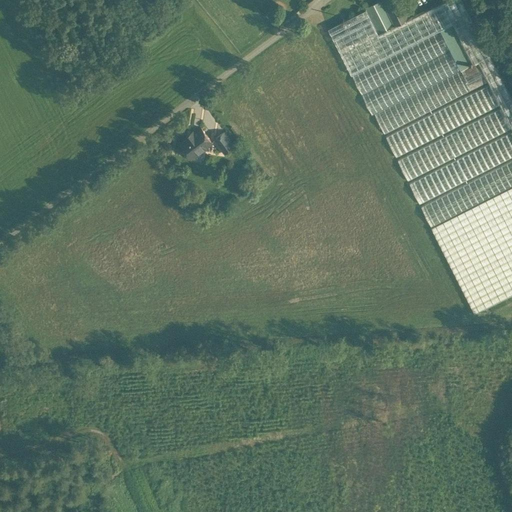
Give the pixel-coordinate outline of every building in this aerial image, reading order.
[(395,25),(379,33),(372,20),(334,39),(352,74),(441,29),(453,23),(473,63),(479,60),(489,80),(490,83),(501,104),(502,107),(511,126),(511,97),(463,0),(444,0),(408,18),(395,25)] [(383,0),(379,0),(366,7),(372,20),(379,33),(395,25),(383,0)] [(398,0),(383,0),(395,25),(408,18),(398,0)] [(366,8),(328,27),(334,39),(372,20),(366,8)] [(473,63),(453,23),(441,29),(461,69),(473,63)] [(441,29),(352,74),(372,114),(374,113),(461,69),(441,29)] [(461,69),(374,113),(385,134),(472,89),(489,80),(479,60),(473,63),(461,69)] [(490,83),(386,136),(396,157),(501,104),(490,83)] [(511,126),(502,107),(398,160),(408,180),(511,127),(511,126)] [(194,130),(187,135),(188,137),(180,142),(191,156),(199,151),(199,152),(206,147),(205,146),(212,141),(201,126),(194,131),(194,130)] [(235,145),(224,130),(215,137),(225,152),(235,145)] [(511,130),(410,183),(420,203),(511,156),(511,130)] [(511,160),(421,206),(432,227),(511,185),(511,160)] [(511,185),(432,227),(475,313),(511,294),(511,185)]
